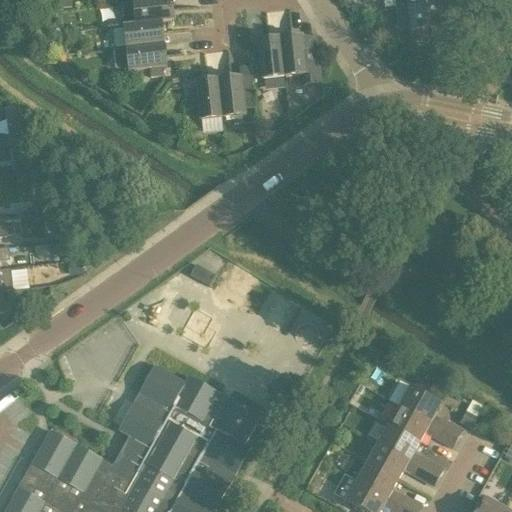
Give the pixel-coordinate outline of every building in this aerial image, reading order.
[(408,0),(409,9),(473,2),(472,0),(408,0)] [(119,28),(124,28),(163,24),(175,22),(173,1),(134,5),(135,18),(119,20),(119,28)] [(473,2),(409,9),(413,44),(435,41),(434,30),(445,29),(443,18),(474,15),(473,2)] [(126,48),(127,50),(165,45),(163,24),(124,28),(124,29),(115,30),(112,33),(114,47),(117,49),(126,48)] [(282,40),(286,78),(302,76),(303,87),(323,85),(320,61),(307,62),(304,38),(282,40)] [(263,80),(286,78),(282,40),(259,43),(263,80)] [(165,45),(127,50),(114,51),(116,70),(129,68),(129,73),(150,70),(151,79),(164,77),(163,69),(168,69),(165,45)] [(243,79),(220,82),(224,119),(247,116),(246,110),(255,109),(252,80),(243,80),(243,79)] [(224,119),(220,82),(197,84),(198,89),(189,90),(190,105),(199,104),(201,121),(224,119)] [(27,142),(25,109),(11,109),(12,143),(27,142)] [(75,219),(61,221),(62,239),(77,237),(75,219)] [(0,263),(10,262),(9,250),(0,250),(0,263)] [(15,271),(16,289),(32,288),(31,270),(15,271)] [(0,293),(9,293),(9,292),(14,292),(11,271),(0,271),(0,293)] [(9,293),(0,293),(0,316),(2,316),(1,307),(6,304),(9,293)] [(209,511),(210,510),(213,511),(248,448),(243,445),(258,419),(194,383),(192,388),(155,368),(119,433),(128,438),(111,469),(100,463),(101,461),(50,433),(5,511),(209,511)] [(410,389),(399,408),(430,425),(441,406),(410,389)] [(399,408),(389,427),(419,444),(430,425),(399,408)] [(461,424),(471,430),(477,419),(466,413),(461,424)] [(389,427),(378,446),(409,463),(419,444),(389,427)] [(378,446),(368,465),(398,482),(409,463),(378,446)] [(368,465),(357,484),(388,501),(398,482),(368,465)] [(381,511),(388,501),(357,484),(346,503),(361,511),(381,511)] [(503,511),(505,509),(485,498),(479,510),(474,507),(470,511),(503,511)]
